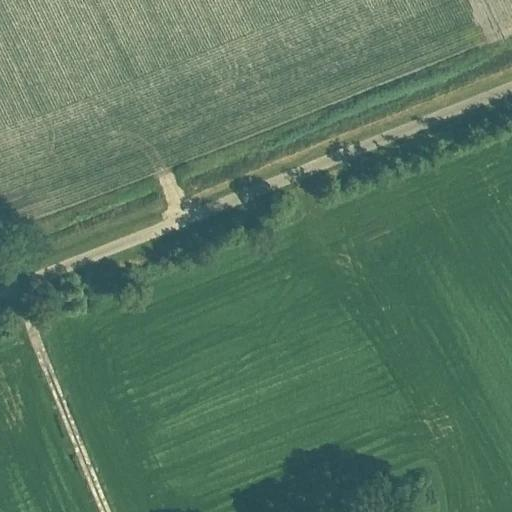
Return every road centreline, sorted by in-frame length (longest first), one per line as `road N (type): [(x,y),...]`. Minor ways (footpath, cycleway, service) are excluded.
road 1 (residential): [(511,78),(0,284)]
road 2 (track): [(3,282),(106,511)]
